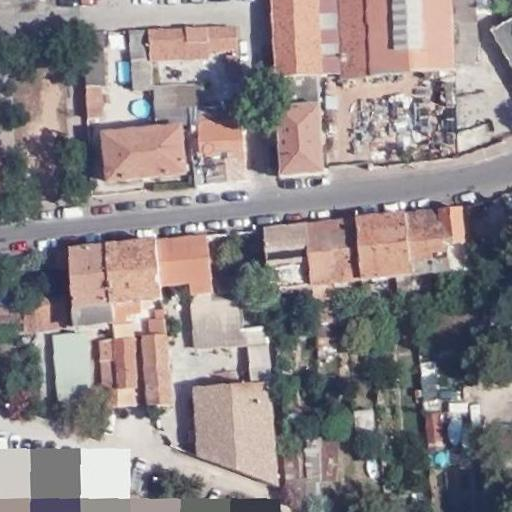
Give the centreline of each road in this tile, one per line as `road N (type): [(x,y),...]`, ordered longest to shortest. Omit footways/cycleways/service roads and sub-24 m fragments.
road 1 (residential): [(0,21),(252,10),(265,199)]
road 2 (residential): [(0,225),(265,199)]
road 3 (residential): [(265,199),(480,175),(511,163)]
